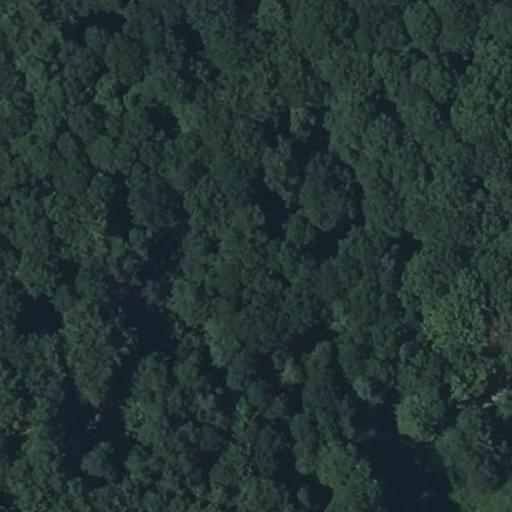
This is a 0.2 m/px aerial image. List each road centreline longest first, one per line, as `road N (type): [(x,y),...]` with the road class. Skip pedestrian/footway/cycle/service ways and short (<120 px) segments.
road 1 (track): [(392,453),(267,511)]
road 2 (track): [(511,396),(392,453)]
